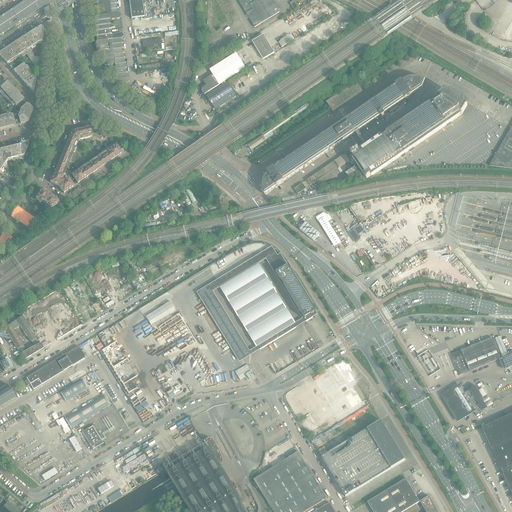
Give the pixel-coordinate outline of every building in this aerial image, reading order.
[(117,8),(117,4),(117,5),(116,3),(117,3),(116,0),(107,0),(97,2),(96,2),(97,6),(96,6),(97,12),(96,13),(96,16),(97,15),(98,16),(118,14),(117,8)] [(143,8),(141,0),(139,0),(129,1),(130,10),(143,8)] [(279,12),(271,0),(237,0),(246,13),(254,27),(279,12)] [(298,8),(294,1),(290,3),(294,10),(298,8)] [(144,17),(143,8),(130,10),(131,19),(144,17)] [(109,26),(109,20),(108,19),(111,19),(111,20),(114,19),(116,19),(120,19),(119,18),(119,15),(119,13),(118,14),(98,16),(93,17),(94,21),(94,23),(95,26),(95,28),(95,31),(96,31),(96,32),(110,30),(110,29),(110,26),(109,26)] [(41,43),(43,28),(41,26),(30,34),(37,44),(39,42),(41,43)] [(122,37),(122,34),(122,33),(118,34),(116,34),(113,34),(113,35),(111,36),(110,30),(96,32),(96,33),(95,33),(96,36),(96,37),(97,41),(97,42),(121,39),(122,39),(122,37)] [(37,44),(30,34),(23,38),(32,50),(36,47),(35,45),(37,44)] [(264,59),(274,53),(269,44),(264,35),(252,42),(263,60),(264,59)] [(32,54),(33,54),(32,50),(23,38),(13,45),(20,55),(22,57),(26,54),(27,56),(28,57),(30,60),(34,67),(38,64),(39,57),(35,57),(34,57),(32,54)] [(162,50),(160,38),(142,41),(144,52),(162,50)] [(122,49),(122,43),(121,39),(97,42),(96,42),(96,43),(95,43),(95,46),(96,46),(97,48),(96,48),(96,51),(97,51),(97,52),(101,51),(102,51),(103,51),(122,49)] [(20,55),(13,45),(7,49),(14,59),(18,56),(20,59),(22,57),(20,55)] [(14,59),(7,49),(0,54),(0,56),(7,64),(8,63),(10,65),(9,66),(12,69),(13,68),(9,62),(14,59)] [(124,58),(123,54),(122,49),(103,51),(103,52),(103,55),(104,55),(104,57),(104,60),(105,61),(103,61),(104,62),(103,62),(103,65),(104,65),(104,66),(108,66),(108,65),(109,65),(113,65),(113,64),(115,64),(114,60),(124,58)] [(225,82),(246,69),(236,54),(210,70),(214,77),(212,78),(211,76),(203,81),(206,86),(201,89),(204,95),(219,85),(220,87),(207,96),(215,110),(236,97),(227,83),(226,83),(225,82)] [(126,72),(125,69),(125,68),(125,67),(125,64),(124,64),(124,58),(114,60),(115,64),(115,65),(115,69),(116,69),(116,70),(116,74),(117,75),(116,75),(117,79),(116,79),(116,80),(116,81),(115,81),(116,84),(117,84),(117,85),(120,84),(120,83),(124,83),(125,84),(128,83),(129,82),(129,79),(128,79),(127,78),(126,78),(126,73),(126,72)] [(19,77),(29,70),(26,67),(25,67),(23,64),(22,63),(19,65),(20,66),(20,67),(14,71),(19,77)] [(33,77),(32,75),(29,70),(19,77),(24,83),(33,77)] [(34,90),(36,78),(33,77),(24,83),(31,91),(34,90)] [(334,148),(354,134),(355,134),(360,140),(365,148),(367,146),(362,138),(358,132),(359,131),(359,130),(379,117),(380,117),(381,119),(385,116),(384,114),(384,113),(388,111),(390,113),(406,102),(405,100),(412,95),(411,95),(421,88),(425,80),(419,78),(416,78),(413,78),(411,78),(408,79),(405,80),(403,81),(402,82),(402,81),(395,86),(375,100),(374,100),(370,103),(370,104),(350,117),(349,117),(348,117),(348,116),(345,118),(346,119),(345,120),(345,121),(341,123),(341,124),(337,126),(336,126),(337,126),(336,126),(333,129),(333,128),(333,129),(333,128),(332,129),(329,131),(328,132),(325,134),(324,134),(323,135),(321,136),(320,137),(319,138),(320,138),(319,138),(320,138),(316,140),(315,141),(312,143),(311,143),(311,144),(308,146),(307,146),(304,149),(304,148),(303,149),(300,151),(299,151),(298,152),(296,153),(294,154),(295,155),(294,155),(291,157),(290,158),(287,160),(286,160),(286,161),(283,163),(282,163),(282,164),(279,166),(278,166),(275,168),(274,169),(274,168),(267,173),(268,174),(267,174),(266,175),(265,175),(265,176),(264,178),(263,179),(263,181),(262,181),(262,182),(262,184),(262,185),(262,187),(262,188),(262,190),(262,191),(262,192),(263,191),(264,194),(264,195),(265,195),(269,192),(276,186),(277,187),(284,182),(283,182),(294,174),(304,168),(304,169),(309,165),(308,165),(329,151),(334,148)] [(333,112),(364,92),(360,87),(358,84),(357,82),(326,102),(328,105),(331,109),(333,112)] [(0,92),(4,96),(13,88),(8,83),(0,89),(0,92)] [(9,102),(18,94),(13,88),(4,96),(9,102)] [(352,153),(349,154),(352,158),(355,162),(360,169),(363,174),(365,177),(367,179),(371,176),(375,174),(413,148),(461,115),(462,116),(467,106),(467,105),(467,104),(464,103),(463,103),(464,102),(450,94),(450,95),(448,93),(446,93),(445,93),(444,93),(444,94),(441,96),(438,97),(435,99),(434,98),(433,98),(434,98),(435,100),(381,137),(367,146),(365,148),(364,149),(360,151),(356,146),(350,150),(351,151),(352,152),(352,153)] [(18,105),(23,100),(18,94),(9,102),(13,106),(14,106),(12,107),(11,106),(10,107),(11,109),(12,110),(16,107),(18,105)] [(21,109),(27,104),(23,100),(18,105),(21,109)] [(272,133),(301,113),(309,107),(307,103),(298,109),(247,144),(251,150),(266,140),(274,134),(272,133)] [(28,121),(32,111),(32,109),(27,104),(21,109),(18,116),(20,124),(27,122),(28,121)] [(20,124),(18,116),(18,113),(11,115),(14,126),(20,124)] [(14,126),(11,115),(10,115),(10,114),(9,115),(4,116),(7,127),(14,126)] [(511,125),(489,166),(511,168),(511,125)] [(91,135),(90,132),(89,128),(90,128),(83,129),(85,135),(84,135),(85,139),(92,137),(91,135)] [(80,140),(77,131),(77,130),(72,132),(71,133),(69,138),(78,142),(80,140)] [(76,147),(78,142),(69,138),(67,144),(72,146),(72,145),(76,147)] [(121,152),(125,149),(122,144),(118,147),(117,146),(121,143),(120,141),(118,142),(115,144),(116,145),(111,148),(117,156),(122,153),(121,153),(121,152)] [(24,155),(28,144),(27,143),(9,148),(12,159),(24,155)] [(74,153),(76,147),(72,145),(72,146),(67,144),(64,149),(74,153)] [(0,170),(7,161),(7,160),(12,159),(9,148),(0,150),(0,149),(0,173),(1,175),(3,172),(0,170)] [(117,156),(111,148),(107,151),(113,159),(117,156)] [(71,160),(74,153),(64,149),(62,155),(68,157),(67,158),(71,160)] [(113,159),(107,151),(102,154),(108,162),(113,159)] [(108,162),(102,154),(98,157),(104,165),(108,162)] [(345,154),(334,161),(336,164),(335,165),(337,167),(338,167),(339,168),(350,161),(345,154)] [(71,160),(67,158),(68,157),(62,155),(60,160),(69,164),(71,160)] [(104,165),(98,157),(94,160),(100,168),(104,165)] [(67,169),(69,164),(60,160),(58,166),(63,168),(63,167),(67,169)] [(100,168),(94,160),(89,163),(95,171),(100,168)] [(333,162),(306,180),(310,186),(317,181),(319,185),(324,182),(325,183),(331,179),(331,180),(340,174),(336,168),(337,167),(335,165),(333,162)] [(95,171),(89,163),(85,166),(91,174),(95,171)] [(65,174),(67,169),(63,167),(63,168),(58,166),(55,171),(64,175),(64,174),(65,174)] [(91,174),(85,166),(81,169),(84,174),(87,177),(91,174)] [(87,177),(84,174),(81,169),(76,172),(78,174),(82,180),(87,177)] [(62,179),(64,175),(55,171),(50,183),(55,185),(57,179),(59,180),(58,181),(63,183),(65,180),(62,179)] [(82,180),(78,174),(76,172),(71,175),(75,181),(72,184),(74,186),(77,183),(77,184),(82,180)] [(100,184),(109,178),(109,177),(108,176),(99,182),(100,184)] [(74,186),(72,184),(68,178),(65,180),(66,182),(65,183),(66,185),(65,185),(66,186),(68,190),(73,186),(74,186)] [(66,185),(65,183),(66,182),(65,180),(63,183),(58,181),(59,180),(57,179),(55,185),(57,185),(59,188),(61,190),(66,186),(65,185),(66,185)] [(92,191),(101,185),(100,184),(99,182),(91,188),(92,190),(92,191)] [(306,189),(302,183),(294,189),(298,194),(306,189)] [(196,201),(189,187),(184,189),(189,199),(189,200),(190,200),(192,204),(196,201)] [(41,200),(46,192),(46,191),(44,190),(41,188),(35,199),(38,201),(40,199),(41,200)] [(83,196),(92,190),(91,188),(90,188),(81,194),(82,195),(83,196)] [(184,190),(179,192),(184,201),(182,198),(178,201),(183,211),(188,208),(187,206),(191,204),(184,190)] [(47,200),(50,195),(46,192),(41,200),(40,199),(38,201),(38,202),(41,203),(43,204),(46,199),(47,200)] [(47,204),(55,199),(50,195),(47,200),(46,199),(43,204),(45,205),(46,207),(47,207),(48,205),(47,204)] [(75,204),(84,197),(83,196),(82,195),(73,201),(75,204)] [(49,210),(59,203),(56,198),(55,199),(47,204),(48,205),(47,207),(49,210)] [(171,205),(167,199),(159,203),(162,210),(171,205)] [(325,217),(319,221),(334,247),(341,243),(325,217)] [(320,234),(305,222),(299,229),(314,241),(320,234)] [(350,232),(348,233),(355,243),(360,239),(358,236),(364,231),(360,225),(350,232)] [(316,311),(288,265),(288,266),(281,254),(277,256),(272,247),(263,252),(267,259),(276,273),(281,282),(282,281),(284,285),(283,285),(304,318),(304,319),(306,322),(312,318),(311,315),(316,312),(316,311)] [(258,255),(253,258),(257,265),(259,263),(262,262),(267,259),(263,252),(258,255)] [(257,265),(253,258),(217,280),(221,287),(257,265)] [(221,287),(220,287),(229,302),(268,278),(259,263),(257,265),(221,287)] [(268,278),(229,302),(238,317),(277,293),(268,278)] [(220,287),(221,287),(217,280),(212,283),(207,286),(211,293),(216,290),(220,287)] [(207,286),(196,293),(237,359),(248,352),(211,293),(207,286)] [(277,293),(238,317),(247,332),(287,308),(277,293)] [(175,311),(169,302),(145,316),(151,326),(175,311)] [(287,308),(247,332),(256,347),(257,346),(294,324),(296,323),(287,308)] [(35,337),(22,316),(16,320),(20,326),(29,341),(30,340),(33,345),(38,342),(35,337)] [(321,317),(307,327),(317,343),(332,334),(321,317)] [(296,323),(294,324),(296,328),(301,325),(306,322),(304,319),(304,318),(299,321),(296,323)] [(16,320),(10,324),(14,330),(20,326),(16,320)] [(14,330),(10,324),(4,328),(18,352),(25,348),(14,330)] [(296,328),(294,324),(257,346),(260,350),(296,328)] [(508,355),(500,336),(495,338),(493,339),(492,337),(461,350),(450,354),(459,376),(470,372),(501,359),(500,358),(502,357),(508,355)] [(23,360),(38,352),(42,349),(39,343),(24,352),(23,349),(19,352),(23,360)] [(33,390),(72,366),(85,358),(85,359),(85,358),(78,346),(26,378),(33,390)] [(260,350),(257,346),(256,347),(253,349),(248,352),(237,359),(239,362),(255,353),(260,350)] [(511,354),(501,360),(499,360),(500,363),(503,368),(504,371),(505,370),(511,367),(511,354)] [(10,368),(3,356),(0,357),(0,358),(2,361),(0,361),(0,373),(3,372),(4,371),(4,372),(8,369),(10,368)] [(251,371),(246,374),(248,378),(247,378),(248,379),(249,379),(254,376),(251,371)] [(87,389),(81,380),(68,387),(60,393),(66,402),(87,389)] [(0,406),(15,397),(9,388),(7,384),(0,388),(0,406)] [(459,384),(440,395),(457,423),(476,411),(459,384)] [(466,392),(463,394),(476,415),(483,411),(487,408),(482,399),(483,398),(487,395),(482,388),(478,391),(475,386),(470,389),(466,392)] [(109,405),(103,395),(65,419),(71,429),(109,405)] [(483,398),(482,399),(487,408),(493,405),(487,395),(483,398)] [(42,427),(34,415),(31,409),(28,411),(26,412),(30,418),(37,430),(42,427)] [(511,413),(486,426),(481,428),(502,472),(502,473),(511,494),(511,413)] [(405,460),(381,421),(368,429),(321,457),(345,497),(349,494),(355,491),(392,468),(405,460)] [(93,425),(82,432),(90,446),(92,450),(95,448),(97,447),(98,446),(103,443),(93,425)] [(246,511),(217,464),(218,463),(219,465),(220,464),(221,464),(222,463),(222,461),(222,460),(220,455),(218,450),(215,445),(212,441),(211,440),(210,439),(209,439),(208,439),(206,439),(205,440),(205,441),(206,443),(205,444),(207,448),(166,473),(189,511),(246,511)] [(327,499),(307,467),(298,452),(253,480),(273,511),(305,511),(322,501),(327,499)] [(432,511),(415,483),(367,511),(432,511)] [(17,511),(6,502),(3,507),(9,511),(17,511)] [(314,511),(334,511),(329,503),(314,511)]
